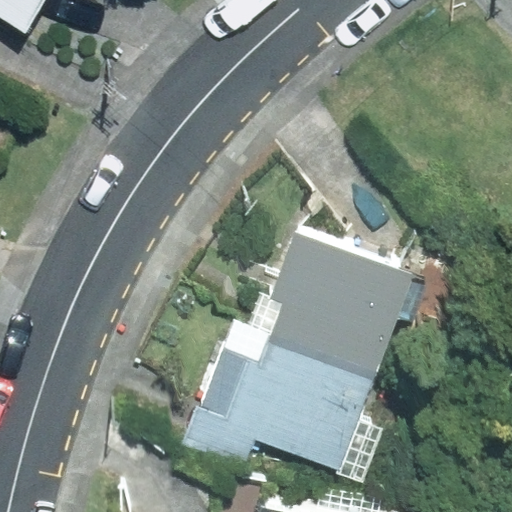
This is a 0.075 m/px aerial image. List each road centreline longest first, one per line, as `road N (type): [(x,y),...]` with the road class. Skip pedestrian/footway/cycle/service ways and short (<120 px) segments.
road 1 (residential): [(18,511),(44,381),(74,288),(186,122),(311,0)]
road 2 (unknown): [(0,30),(186,122)]
